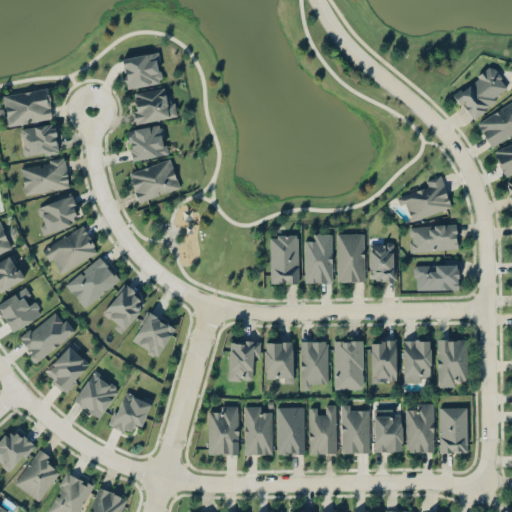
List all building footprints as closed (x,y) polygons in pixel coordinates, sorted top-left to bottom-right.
[(162,82),(157,51),(121,56),(125,87),(162,82)] [(451,94),(471,119),(510,89),(490,63),(451,94)] [(52,118),(47,86),(2,93),(7,125),(52,118)] [(176,116),(173,95),(163,97),(161,87),(128,92),(133,123),(176,116)] [(511,99),(475,121),(489,145),(511,131),(511,99)] [(58,152),(55,123),(20,126),(23,156),(58,152)] [(126,129),(131,159),(166,153),(161,123),(126,129)] [(502,174),(511,170),(511,142),(493,149),(502,174)] [(69,187),(64,156),(19,163),(24,193),(69,187)] [(127,171),(136,201),(179,187),(169,157),(127,171)] [(397,191),(406,220),(450,206),(441,178),(397,191)] [(34,205),(42,233),(73,224),(71,217),(77,215),(71,194),(34,205)] [(407,225),(409,251),(456,247),(454,221),(407,225)] [(0,253),(12,248),(0,222),(0,253)] [(57,274),(98,251),(82,224),(41,248),(57,274)] [(304,281),(331,281),(331,232),(313,232),(313,241),(304,241),(304,281)] [(363,232),(335,232),(335,280),(363,280),(363,232)] [(297,282),(297,233),(269,233),(269,282),(297,282)] [(395,279),(395,241),(369,241),(369,279),(395,279)] [(0,260),(0,289),(24,277),(12,254),(0,260)] [(64,282),(83,307),(119,279),(100,254),(64,282)] [(457,288),(456,262),(413,262),(413,288),(457,288)] [(99,314),(122,331),(145,299),(123,283),(99,314)] [(41,311),(24,286),(0,302),(0,310),(13,330),(41,311)] [(33,362),(75,330),(56,306),(15,338),(33,362)] [(129,341),(156,357),(175,325),(148,309),(129,341)] [(436,386),(457,386),(457,377),(467,377),(467,337),(436,337),(436,386)] [(258,360),(259,339),(229,338),(227,378),(250,379),(251,359),(258,360)] [(327,338),(299,338),(299,387),(318,387),(318,379),(327,379),(327,338)] [(362,338),(333,338),(333,387),(362,387),(362,338)] [(395,338),(369,338),(369,380),(395,380),(395,338)] [(420,372),(430,372),(430,338),(401,338),(401,381),(420,381),(420,372)] [(264,380),(291,380),(291,340),(264,340),(264,380)] [(48,366),(52,370),(47,375),(64,391),(92,361),(71,341),(48,366)] [(98,417),(119,387),(93,369),(72,400),(98,417)] [(151,398),(125,387),(110,424),(127,431),(131,422),(140,426),(151,398)] [(433,450),(433,401),(414,401),(414,410),(404,410),(404,450),(433,450)] [(307,452),(335,452),(335,403),(324,403),(324,413),(316,413),(316,404),(307,404),(307,452)] [(368,451),(368,403),(340,403),(340,451),(368,451)] [(206,453),(238,453),(238,404),(217,404),(217,414),(206,414),(206,453)] [(271,413),(262,413),(262,406),(243,406),(243,453),(271,453),(271,413)] [(304,453),(304,406),(275,406),(275,453),(304,453)] [(438,451),(466,451),(466,406),(438,406),(438,451)] [(372,407),(372,451),(401,451),(401,407),(372,407)] [(34,446),(13,425),(0,438),(0,468),(6,474),(34,446)] [(57,472),(49,467),(55,458),(37,446),(13,483),(39,500),(57,472)] [(45,511),(78,511),(93,482),(65,468),(45,511)] [(87,511),(119,511),(125,495),(96,486),(87,511)] [(511,511),(511,505),(508,502),(498,511),(511,511)]
